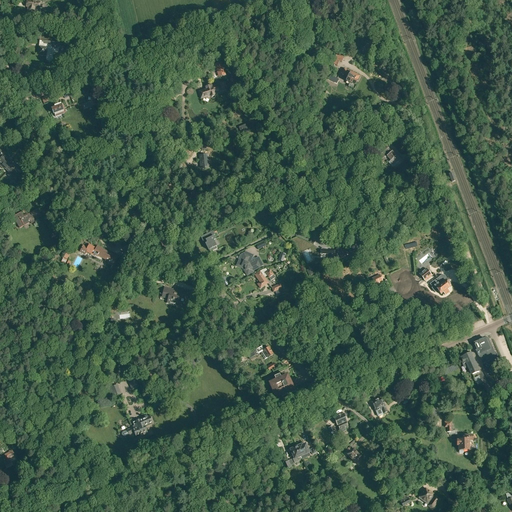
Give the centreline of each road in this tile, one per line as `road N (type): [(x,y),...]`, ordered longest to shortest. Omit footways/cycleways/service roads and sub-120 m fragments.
road 1 (unclassified): [(333,395),(14,104)]
road 2 (track): [(361,0),(373,5),(491,326)]
road 3 (tertiary): [(67,511),(333,395)]
road 4 (unclassified): [(14,104),(262,0)]
road 5 (track): [(333,395),(484,511)]
road 6 (tertiary): [(333,395),(491,326)]
road 7 (unknown): [(121,203),(179,141),(189,82),(210,64)]
